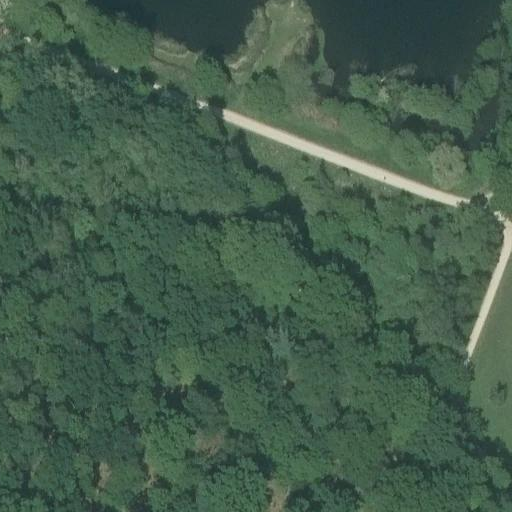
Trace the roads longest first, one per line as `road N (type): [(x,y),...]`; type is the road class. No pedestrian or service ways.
road 1 (track): [(0,31),(511,222)]
road 2 (track): [(511,237),(461,399),(511,501)]
